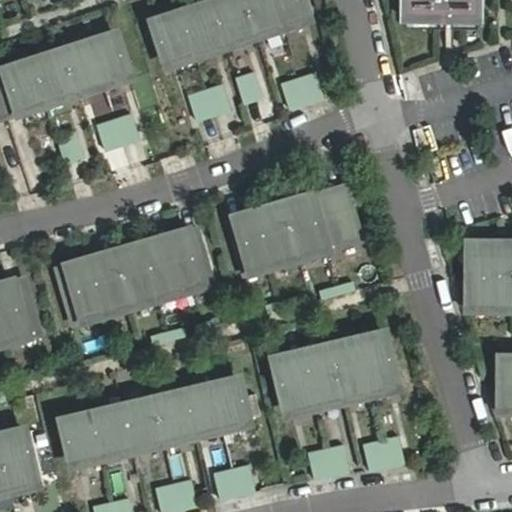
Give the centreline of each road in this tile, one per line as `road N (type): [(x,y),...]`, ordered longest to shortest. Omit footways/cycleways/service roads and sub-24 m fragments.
road 1 (residential): [(378,116),(180,185),(0,232)]
road 2 (residential): [(486,485),(378,116)]
road 3 (residential): [(486,485),(289,511)]
